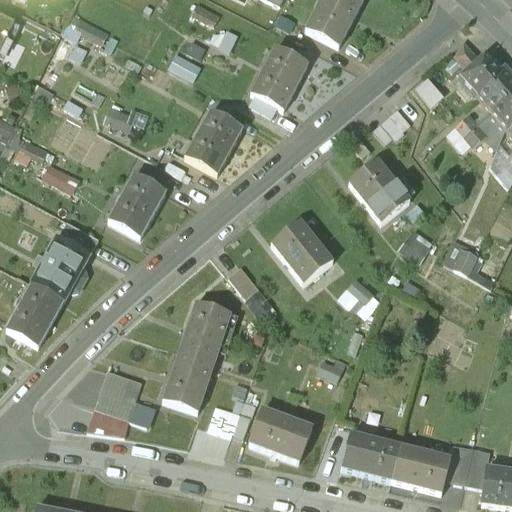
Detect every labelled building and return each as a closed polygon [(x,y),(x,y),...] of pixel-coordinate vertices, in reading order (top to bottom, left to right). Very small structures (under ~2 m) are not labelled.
[(258,0),(258,1),(279,12),(284,0),(258,0)] [(363,0),(322,0),(304,35),(336,52),(363,0)] [(219,23),(186,5),(181,15),(213,33),(219,23)] [(0,60),(2,62),(18,33),(0,22),(0,60)] [(106,39),(72,22),(68,32),(101,49),(106,39)] [(226,35),(219,53),(230,57),(236,39),(226,35)] [(453,62),(466,76),(477,65),(462,47),(453,62)] [(305,71),(273,54),(249,100),(282,117),(305,71)] [(466,76),(457,84),(473,102),(503,75),(502,74),(501,75),(485,58),(477,65),(466,76)] [(174,59),(168,76),(195,86),(202,68),(174,59)] [(51,75),(42,91),(51,96),(59,80),(51,75)] [(511,97),(511,84),(503,75),(473,102),(474,103),(476,101),(487,114),(490,118),(511,97)] [(414,96),(431,115),(443,104),(427,85),(414,96)] [(511,97),(490,118),(505,135),(503,136),(504,137),(511,129),(511,97)] [(408,106),(372,139),(385,153),(421,121),(408,106)] [(130,119),(108,114),(105,127),(126,133),(130,119)] [(490,118),(487,114),(472,127),(466,121),(454,132),(463,142),(490,118)] [(240,136),(208,118),(183,163),(215,181),(240,136)] [(505,135),(490,118),(463,142),(472,153),(484,142),(496,155),(503,136),(505,135)] [(0,142),(7,145),(16,127),(0,119),(0,142)] [(511,146),(504,137),(496,155),(488,171),(507,194),(511,186),(511,146)] [(47,158),(25,147),(21,154),(43,165),(47,158)] [(49,167),(40,185),(72,201),(81,183),(49,167)] [(408,207),(376,167),(347,190),(379,230),(408,207)] [(163,200),(131,182),(106,227),(138,245),(163,200)] [(331,269),(299,228),(270,251),(302,291),(331,269)] [(97,246),(65,229),(58,242),(90,259),(97,246)] [(485,240),(475,235),(466,253),(453,246),(442,269),(465,280),(485,240)] [(494,245),(485,240),(465,280),(488,295),(493,285),(479,276),(494,245)] [(87,264),(54,246),(29,292),(62,309),(68,298),(71,299),(77,298),(85,284),(83,278),(80,276),(87,264)] [(257,296),(239,275),(227,285),(244,306),(257,296)] [(62,309),(29,292),(5,337),(37,354),(62,309)] [(229,322),(194,311),(178,359),(212,371),(229,322)] [(212,371),(178,359),(161,408),(196,420),(212,371)] [(140,389),(107,378),(94,416),(127,427),(140,389)] [(255,413),(243,408),(230,441),(241,446),(255,413)] [(310,435),(261,416),(248,450),(297,468),(310,435)] [(399,452),(349,439),(340,475),(390,488),(399,452)] [(449,465),(399,452),(390,488),(439,500),(443,487),(449,465)] [(463,491),(472,456),(451,452),(449,465),(443,487),(463,491)] [(488,459),(472,456),(463,491),(482,496),(485,474),(488,459)] [(511,511),(511,477),(485,474),(482,496),(480,510),(496,511),(511,511)]
